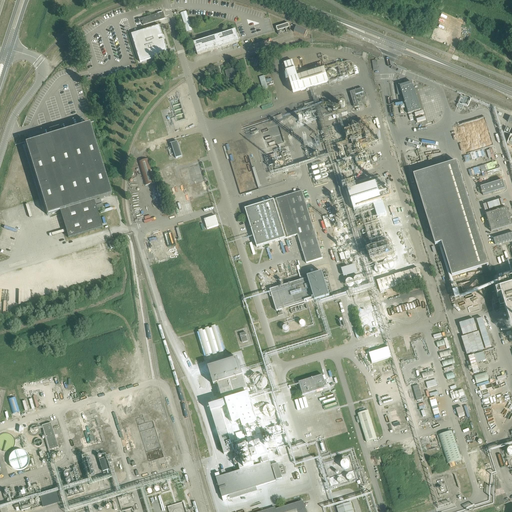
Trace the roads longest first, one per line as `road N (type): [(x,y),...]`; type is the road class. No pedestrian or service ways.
road 1 (unknown): [(313,481),(232,507),(218,500),(209,466),(217,447),(201,391),(134,229)]
road 2 (tertiary): [(511,93),(283,0)]
road 3 (unclassified): [(0,153),(42,72),(38,60),(10,50)]
